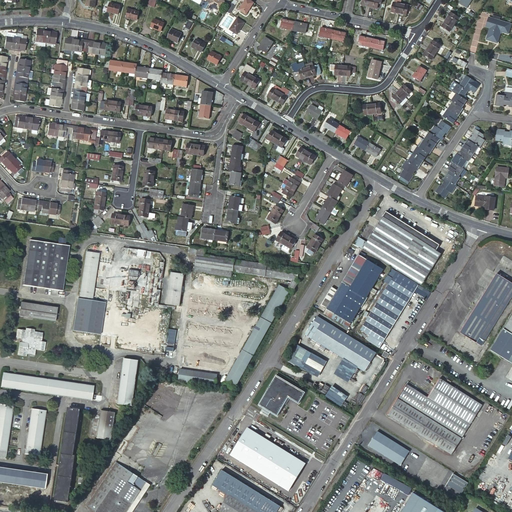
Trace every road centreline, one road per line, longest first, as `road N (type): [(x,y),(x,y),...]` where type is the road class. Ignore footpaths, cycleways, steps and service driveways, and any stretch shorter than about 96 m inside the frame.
road 1 (unclassified): [(166,511),(380,180)]
road 2 (unclassified): [(301,511),(479,225)]
road 3 (unclassified): [(284,123),(318,86),(384,83),(418,34)]
road 4 (tertiary): [(66,22),(125,36),(220,85)]
road 5 (residential): [(140,127),(4,111)]
road 6 (unknown): [(361,209),(374,218),(385,202),(395,202),(445,230),(444,253)]
